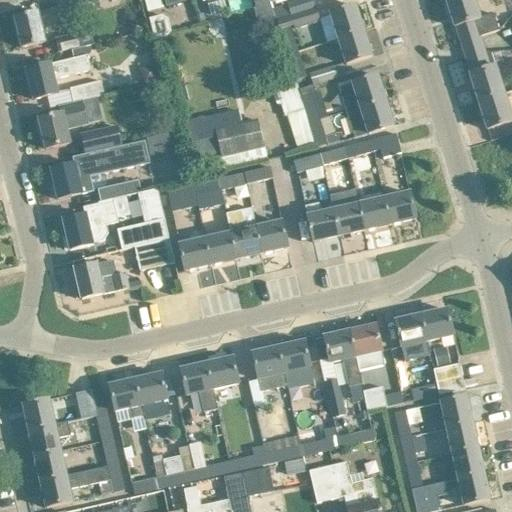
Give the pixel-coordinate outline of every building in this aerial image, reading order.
[(34,15),(15,19),(22,49),(41,44),(46,43),(42,26),(62,21),(60,11),(94,2),(93,0),(61,0),(57,1),(59,8),(34,15)] [(287,4),(272,9),(276,21),(314,9),(311,0),(297,0),(287,3),(287,4)] [(461,44),(480,37),(499,31),(494,14),(481,18),(475,0),(448,0),(446,1),(455,28),(456,28),(461,44)] [(338,40),(338,41),(364,32),(356,7),(330,15),(330,18),(318,21),(314,9),(276,21),(287,57),(299,53),(291,28),(294,27),(295,30),(319,23),(320,22),(327,43),(338,40)] [(172,32),(168,19),(161,16),(149,19),(155,42),(167,38),(172,32)] [(346,66),(353,64),(372,58),(364,32),(338,41),(346,66)] [(82,38),(81,34),(57,40),(60,53),(94,44),(92,35),(82,38)] [(74,60),(47,66),(27,71),(34,101),(58,95),(54,80),(91,71),(88,57),(91,53),(91,50),(91,46),(72,51),(74,60)] [(299,53),(287,57),(295,81),(307,77),(299,53)] [(470,75),(479,104),(505,95),(496,68),(490,69),(485,53),(466,59),(471,75),(470,75)] [(339,78),(335,66),(310,74),(313,86),(339,78)] [(386,102),(378,77),(352,85),(360,111),(386,102)] [(105,96),(102,83),(70,90),(74,104),(105,96)] [(289,116),(294,132),(321,123),(312,94),(281,103),(286,117),(289,116)] [(511,118),(505,95),(479,104),(488,131),(511,123),(511,118)] [(70,145),(67,131),(89,126),(84,102),(60,107),(62,115),(39,121),(46,150),(70,145)] [(394,128),(386,102),(360,111),(368,136),(394,128)] [(239,111),(187,123),(196,160),(209,157),(205,141),(217,138),(222,158),(223,158),(225,167),(265,158),(263,149),(264,149),(258,120),(241,124),(239,111)] [(297,139),(312,133),(317,148),(328,145),(321,123),(294,132),(297,139)] [(86,153),(122,144),(118,126),(81,134),(86,153)] [(402,156),(396,135),(371,142),(374,153),(380,152),(383,161),(402,156)] [(158,155),(155,138),(146,139),(150,157),(158,155)] [(151,164),(146,141),(80,157),(81,164),(51,171),(55,185),(51,186),(54,198),(57,197),(59,201),(95,193),(92,178),(151,164)] [(374,153),(371,142),(346,148),(348,160),(374,153)] [(321,155),(324,167),(348,160),(346,148),(321,155)] [(295,162),(298,174),(324,167),(321,155),(295,162)] [(270,168),(244,174),(246,186),(273,180),(270,168)] [(221,191),(246,186),(244,174),(218,180),(221,191)] [(224,205),(221,191),(218,180),(193,186),(198,207),(198,211),(224,205)] [(142,193),(139,181),(98,191),(101,203),(113,200),(132,196),(142,193)] [(172,213),(198,207),(193,186),(168,192),(172,213)] [(356,190),(330,196),(334,212),(340,238),(365,232),(359,206),(356,190)] [(146,225),(120,232),(123,248),(150,242),(168,238),(164,221),(162,222),(160,210),(156,192),(141,195),(145,213),(147,225),(146,225)] [(410,194),(385,200),(391,226),(416,220),(410,194)] [(83,217),(63,222),(67,238),(63,239),(66,251),(70,250),(70,252),(90,247),(94,246),(93,245),(104,242),(109,234),(107,226),(119,223),(118,220),(113,200),(99,204),(100,205),(84,209),(85,216),(83,217)] [(385,200),(359,206),(365,232),(391,226),(385,200)] [(309,224),(314,244),(340,238),(334,212),(321,215),(319,205),(306,209),(309,224)] [(226,214),(231,235),(237,261),(263,255),(256,229),(252,208),(226,214)] [(288,249),(282,223),(256,229),(263,255),(288,249)] [(231,235),(205,240),(211,267),(237,261),(231,235)] [(175,264),(170,240),(135,248),(140,272),(175,264)] [(205,240),(179,246),(181,253),(185,272),(185,273),(187,272),(211,267),(205,240)] [(94,266),(75,270),(82,301),(129,290),(125,273),(114,276),(111,262),(98,265),(94,266)] [(421,317),(427,343),(454,337),(448,311),(421,317)] [(396,323),(402,349),(427,343),(421,317),(396,323)] [(359,368),(359,372),(384,367),(381,353),(382,353),(376,327),(350,333),(358,368),(359,368)] [(358,368),(350,333),(324,339),(330,365),(343,362),(349,387),(362,384),(359,372),(359,368),(358,368)] [(311,369),(305,343),(278,349),(284,375),(285,375),(288,386),(312,381),(309,370),(311,369)] [(284,375),(278,349),(253,355),(261,392),(286,387),(284,376),(284,375)] [(213,391),(214,391),(239,385),(233,359),(207,365),(213,391)] [(200,394),(205,413),(218,410),(214,391),(213,391),(207,365),(181,371),(187,397),(200,394)] [(436,385),(439,396),(465,390),(460,365),(433,371),(437,385),(436,385)] [(144,416),(146,422),(171,416),(168,402),(162,375),(135,381),(141,408),(142,407),(144,416)] [(346,415),(338,380),(324,383),(332,418),(346,415)] [(135,381),(110,387),(114,407),(116,413),(131,410),(133,419),(144,416),(142,407),(141,408),(135,381)] [(439,396),(436,385),(411,391),(413,402),(439,396)] [(84,420),(96,418),(107,416),(102,389),(79,394),(84,420)] [(386,408),(384,396),(365,400),(368,412),(386,408)] [(441,404),(447,430),(473,424),(467,398),(441,404)] [(29,433),(55,427),(50,401),(24,407),(29,433)] [(394,413),(400,440),(412,438),(406,411),(394,413)] [(102,444),(113,441),(110,425),(107,416),(96,418),(102,444)] [(35,458),(61,453),(58,439),(71,436),(68,424),(55,427),(29,433),(35,458)] [(452,455),(479,449),(473,424),(447,430),(452,455)] [(375,441),(373,430),(346,435),(349,447),(375,441)] [(183,436),(167,436),(168,449),(183,449),(183,436)] [(400,440),(406,465),(417,463),(412,438),(400,440)] [(300,446),(303,457),(330,451),(327,440),(300,446)] [(119,466),(113,441),(102,444),(108,469),(119,466)] [(253,456),(229,462),(232,474),(267,465),(263,446),(252,449),(253,456)] [(264,446),(263,446),(267,465),(303,457),(300,446),(266,453),(264,446)] [(132,447),(124,449),(126,461),(135,459),(132,447)] [(485,475),(479,449),(452,455),(455,467),(443,470),(446,483),(447,483),(458,481),(485,475)] [(41,483),(67,478),(61,453),(35,458),(41,483)] [(166,476),(157,478),(160,490),(196,482),(193,470),(184,472),(181,457),(163,461),(166,476)] [(193,470),(196,482),(232,474),(229,462),(193,470)] [(348,511),(381,511),(376,490),(373,479),(352,484),(347,463),(310,472),(318,504),(345,498),(348,511)] [(423,488),(417,463),(406,465),(412,491),(423,488)] [(124,491),(119,466),(108,469),(111,481),(114,494),(124,491)] [(268,468),(223,478),(228,501),(229,501),(229,502),(230,502),(248,498),(273,492),(268,468)] [(72,503),(69,490),(111,481),(108,469),(67,478),(41,483),(47,509),(72,503)] [(490,501),(485,475),(458,481),(464,507),(490,501)] [(160,490),(157,478),(132,484),(134,496),(160,490)] [(446,483),(423,488),(412,491),(416,511),(434,511),(441,511),(438,497),(450,494),(447,483),(446,483)] [(196,488),(184,491),(188,510),(187,510),(187,511),(231,511),(229,502),(229,501),(228,501),(201,507),(196,488)]
